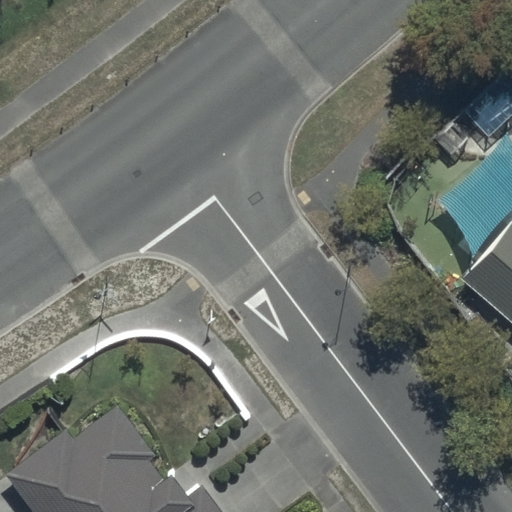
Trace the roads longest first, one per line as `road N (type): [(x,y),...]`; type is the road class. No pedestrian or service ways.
road 1 (residential): [(170,140),(451,511)]
road 2 (tertiary): [(334,0),(170,140)]
road 3 (tertiary): [(170,140),(0,249)]
